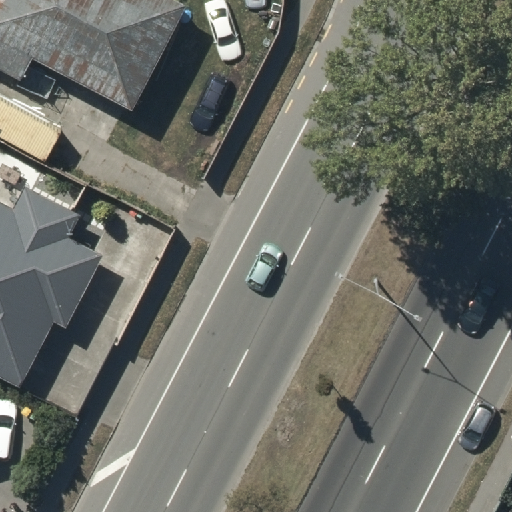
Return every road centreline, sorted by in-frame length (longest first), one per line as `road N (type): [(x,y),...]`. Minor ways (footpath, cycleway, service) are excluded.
road 1 (primary): [(161,511),(426,0)]
road 2 (primary): [(511,193),(350,511)]
